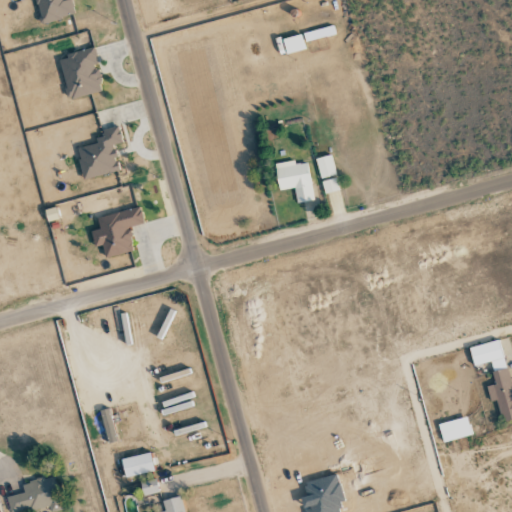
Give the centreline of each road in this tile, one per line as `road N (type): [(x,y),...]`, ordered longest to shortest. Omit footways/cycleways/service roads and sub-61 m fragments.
road 1 (residential): [(511,179),(0,320)]
road 2 (tertiary): [(264,511),(125,0)]
